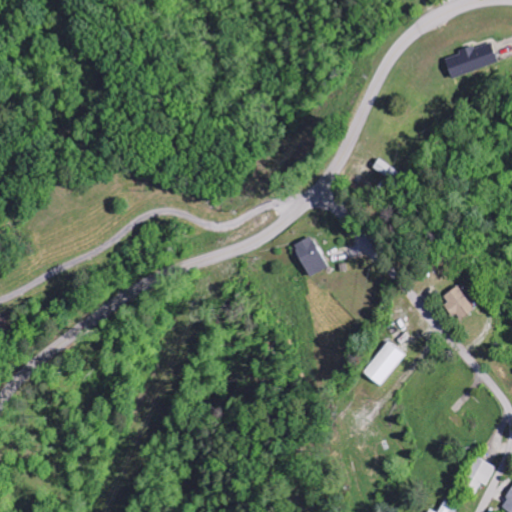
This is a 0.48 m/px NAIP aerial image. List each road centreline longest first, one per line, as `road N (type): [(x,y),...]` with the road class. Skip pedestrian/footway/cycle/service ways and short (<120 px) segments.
road 1 (tertiary): [(0,412),(28,373),(110,308),(291,218),(327,181),(380,81),(424,28),(458,10),(511,1)]
road 2 (residential): [(311,199),(343,216),(507,407),(509,454),(481,511)]
road 3 (residential): [(311,199),(223,228),(151,217),(0,303)]
